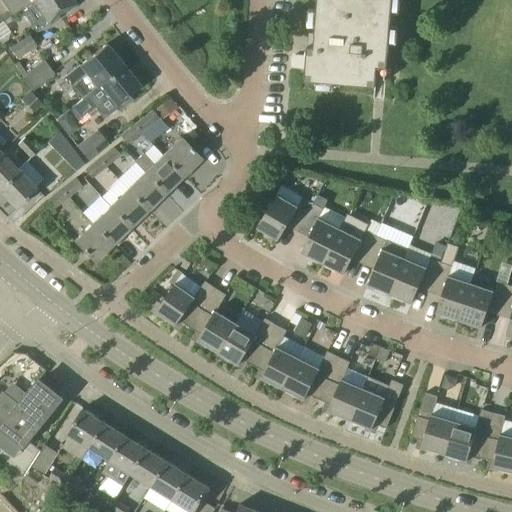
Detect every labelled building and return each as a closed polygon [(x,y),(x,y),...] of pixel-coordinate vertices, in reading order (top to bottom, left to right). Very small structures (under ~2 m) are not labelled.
[(23,7),(33,0),(0,0),(11,15),(23,7)] [(33,0),(23,7),(33,21),(31,22),(37,31),(49,23),(64,13),(63,11),(75,3),(72,0),(33,0)] [(317,0),(314,47),(308,46),(305,80),(376,87),(378,67),(387,67),(392,0),(317,0)] [(10,48),(17,59),(35,46),(29,36),(10,48)] [(82,99),(124,66),(122,63),(124,61),(117,53),(115,54),(106,44),(65,77),(72,86),(82,99)] [(22,77),(32,90),(54,74),(44,60),(22,77)] [(131,99),(128,95),(140,85),(124,66),(82,99),(75,105),(81,113),(95,102),(104,114),(118,103),(121,107),(131,99)] [(21,99),(33,112),(42,104),(30,91),(21,99)] [(156,106),(162,116),(178,106),(172,96),(156,106)] [(137,122),(144,130),(160,117),(155,110),(150,114),(149,113),(137,122)] [(126,143),(144,130),(137,122),(120,136),(126,143)] [(85,140),(77,146),(88,160),(109,144),(97,130),(85,140)] [(59,131),(47,143),(58,153),(68,143),(59,131)] [(169,131),(155,137),(159,148),(173,142),(169,131)] [(30,157),(38,150),(25,137),(18,144),(30,157)] [(163,154),(184,176),(202,158),(181,137),(163,154)] [(101,157),(108,165),(120,155),(114,147),(101,157)] [(0,186),(18,169),(1,152),(0,152),(0,186)] [(165,194),(184,176),(163,154),(144,172),(165,194)] [(91,178),(108,165),(101,157),(85,170),(91,178)] [(31,183),(18,169),(0,186),(0,193),(15,209),(37,188),(31,183)] [(148,211),(165,194),(144,172),(127,189),(148,211)] [(64,188),(70,195),(82,185),(76,178),(64,188)] [(301,225),(313,204),(282,185),(258,228),(279,240),(291,219),(301,225)] [(54,208),(70,195),(64,188),(47,201),(54,208)] [(130,228),(148,211),(127,189),(109,206),(130,228)] [(345,217),(324,207),(328,200),(317,195),(313,204),(301,225),(312,230),(302,252),(323,263),(339,229),(345,217)] [(113,245),(130,228),(109,206),(92,223),(113,245)] [(94,262),(113,245),(92,223),(74,241),(94,262)] [(376,235),(366,230),(361,240),(339,229),(323,263),(345,273),(355,252),(366,257),(376,235)] [(390,293),(405,258),(409,248),(387,240),(376,235),(366,257),(377,262),(368,284),(390,293)] [(431,258),(441,262),(447,246),(437,243),(432,254),(431,258)] [(449,275),(453,266),(459,247),(448,244),(447,246),(441,262),(433,286),(444,290),(436,313),(459,320),(472,283),(449,275)] [(433,286),(441,262),(431,258),(427,267),(405,258),(390,293),(413,302),(422,280),(433,286)] [(180,320),(190,327),(198,316),(216,288),(206,281),(195,296),(176,283),(160,306),(158,305),(154,310),(167,319),(165,321),(166,322),(168,320),(176,325),(180,320)] [(501,309),(508,285),(497,281),(494,290),(472,283),(459,320),(482,328),(489,305),(501,309)] [(511,315),(507,335),(511,336),(511,285),(508,285),(501,309),(511,311),(511,315)] [(227,295),(216,288),(198,316),(190,327),(201,334),(198,340),(207,345),(205,347),(206,348),(208,346),(218,352),(236,322),(217,311),(227,295)] [(256,334),(236,322),(218,352),(229,359),(228,361),(229,362),(230,359),(239,364),(243,359),(254,365),(276,325),(266,318),(256,334)] [(302,320),(296,331),(306,335),(311,324),(302,320)] [(319,321),(311,337),(331,346),(338,330),(319,321)] [(272,383),(283,388),(299,357),(279,347),(287,330),(276,325),(254,365),(265,371),(262,377),(271,382),(270,384),(271,385),(272,383)] [(390,351),(381,348),(376,360),(385,364),(390,351)] [(319,368),(299,357),(283,388),(294,394),(293,397),(294,397),(296,395),(305,399),(308,393),(319,399),(339,357),(328,351),(319,368)] [(339,415),(350,420),(364,388),(343,379),(350,362),(339,357),(319,399),(331,404),(328,410),(338,414),(336,417),(338,417),(339,415)] [(458,378),(445,374),(441,388),(449,390),(455,386),(458,378)] [(41,381),(42,379),(40,378),(2,425),(0,424),(0,455),(26,476),(39,455),(42,451),(29,440),(64,396),(62,395),(61,397),(41,381)] [(385,397),(364,388),(350,420),(362,425),(361,427),(362,428),(363,425),(372,429),(375,423),(387,428),(404,385),(392,380),(385,397)] [(444,454),(455,421),(433,414),(438,396),(426,392),(411,437),(424,440),(422,447),(431,450),(431,453),(432,453),(433,450),(444,454)] [(90,448),(105,422),(83,408),(67,434),(90,448)] [(476,427),(455,421),(444,454),(456,458),(456,460),(457,460),(458,458),(468,461),(470,454),(482,458),(494,413),(482,409),(476,427)] [(511,471),(511,436),(502,434),(506,415),(494,413),(482,458),(494,461),(493,467),(503,469),(502,472),(504,473),(504,470),(511,471)] [(110,461),(126,435),(105,422),(90,448),(110,461)] [(123,486),(131,474),(131,473),(146,448),(126,435),(110,461),(102,473),(123,486)] [(167,461),(146,448),(131,473),(131,474),(152,486),(167,461)] [(173,499),(188,474),(167,461),(152,486),(173,499)] [(66,486),(71,478),(55,468),(50,476),(66,486)] [(188,474),(173,499),(192,511),(194,511),(210,487),(188,474)] [(80,495),(85,487),(71,478),(66,486),(80,495)] [(109,508),(115,499),(100,489),(95,498),(109,508)] [(116,511),(128,511),(131,509),(115,499),(109,508),(116,511)]
